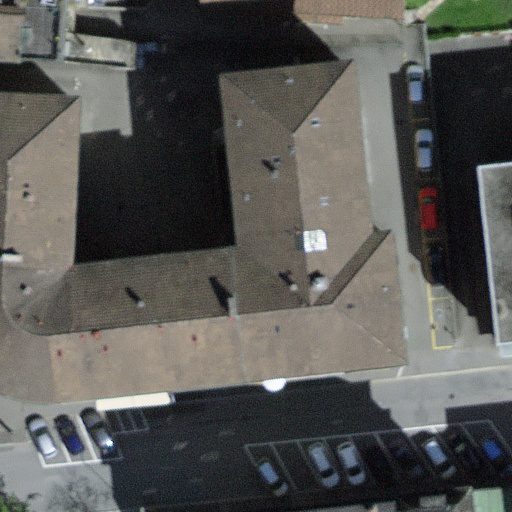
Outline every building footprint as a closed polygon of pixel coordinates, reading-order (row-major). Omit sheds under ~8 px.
[(58,62),(60,0),(0,0),(0,60),(17,61),(58,62)] [(395,0),(208,0),(208,1),(395,10),(395,0)] [(217,76),(225,157),(234,251),(368,238),(351,62),(217,76)] [(0,390),(15,397),(42,399),(55,400),(85,398),(158,390),(167,390),(175,389),(247,382),(404,366),(391,235),(368,238),(234,251),(149,259),(78,266),(68,266),(69,251),(72,176),(76,98),(0,94),(0,390)] [(511,166),(483,169),(500,342),(511,340),(511,166)] [(511,511),(511,494),(510,494),(333,511),(511,511)]
